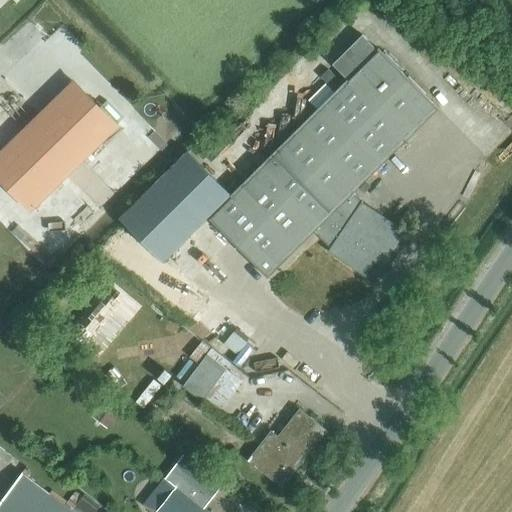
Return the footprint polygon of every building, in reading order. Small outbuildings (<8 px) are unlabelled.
[(0,0),(0,20),(20,0),(0,0)] [(349,79),(311,117),(240,187),(233,195),(187,150),(120,217),(164,261),(208,218),(267,277),(268,276),(266,274),(312,229),(330,247),(328,251),(373,282),(407,232),(361,202),(350,191),(435,108),(437,109),(438,108),(378,47),(376,48),(362,34),(333,63),(349,79)] [(23,55),(49,67),(55,55),(29,43),(23,55)] [(116,125),(74,82),(0,153),(0,178),(29,209),(116,125)] [(249,338),(236,327),(224,342),(238,352),(249,338)] [(201,400),(226,369),(206,354),(182,386),(201,400)] [(104,399),(95,411),(110,423),(119,411),(104,399)] [(327,430),(299,408),(277,435),(271,430),(247,460),(282,487),(327,430)] [(208,511),(203,508),(222,484),(183,455),(144,504),(154,511),(208,511)] [(0,501),(0,511),(72,511),(21,473),(0,501)]
